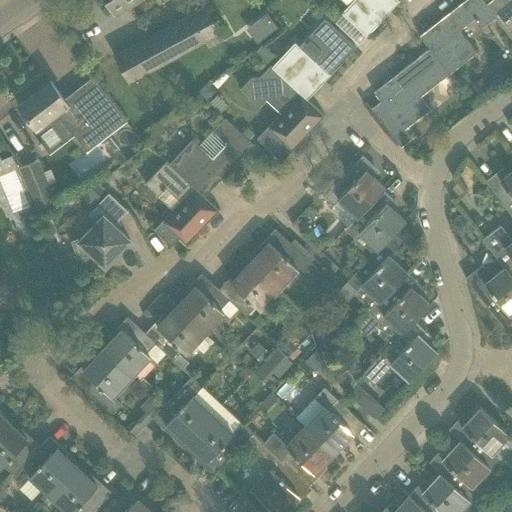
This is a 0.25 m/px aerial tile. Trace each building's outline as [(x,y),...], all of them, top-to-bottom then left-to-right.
[(139,0),(106,0),(115,15),(139,0)] [(353,0),(342,12),(367,36),(399,1),(398,0),(353,0)] [(485,4),(486,3),(483,0),(464,0),(420,35),(429,48),(449,73),(476,52),(459,30),(474,18),(482,28),(496,17),(485,4)] [(511,0),(490,0),(486,3),(485,4),(496,17),(511,38),(511,0)] [(223,40),(220,33),(221,33),(206,6),(114,56),(129,83),(205,41),(209,48),(223,40)] [(355,48),(332,26),(321,39),(329,46),(315,61),(295,43),(273,67),(307,99),(355,48)] [(273,55),(262,44),(255,51),(267,62),(273,55)] [(449,73),(429,48),(374,92),(392,115),(383,123),(401,146),(410,138),(403,129),(430,108),(420,95),(436,84),(449,73)] [(325,116),(307,99),(273,67),(271,65),(260,77),(251,77),(241,88),(260,106),(272,93),(287,107),(258,139),(282,162),(325,116)] [(217,88),(228,76),(223,70),(212,83),(217,88)] [(487,74),(474,84),(483,95),(495,85),(487,74)] [(50,81),(18,105),(36,128),(49,118),(60,133),(67,127),(86,151),(126,120),(94,78),(65,100),(50,81)] [(192,140),(170,164),(204,197),(253,145),(225,118),(213,131),(227,144),(213,159),(192,140)] [(337,183),(324,197),(333,205),(329,209),(348,227),(357,217),(357,218),(367,207),(383,190),(385,188),(373,177),(368,172),(374,167),(362,156),(353,165),(337,183)] [(56,201),(39,159),(19,167),(37,209),(56,201)] [(170,164),(167,161),(145,185),(158,197),(167,188),(181,201),(154,230),(171,246),(179,238),(186,245),(219,210),(204,197),(170,164)] [(511,170),(500,180),(495,173),(485,181),(511,214),(511,170)] [(357,218),(357,217),(344,230),(354,239),(360,233),(378,251),(405,221),(389,206),(394,200),(383,190),(367,207),(357,218)] [(97,222),(83,237),(71,241),(80,262),(90,257),(105,271),(118,257),(115,254),(130,239),(118,228),(122,225),(118,221),(128,211),(109,193),(89,214),(97,222)] [(495,230),(484,239),(505,267),(511,275),(511,239),(507,233),(501,226),(495,230)] [(269,242),(250,262),(279,290),(298,270),(306,278),(316,267),(291,243),(281,253),(269,242)] [(408,274),(389,255),(378,267),(369,258),(347,282),(357,291),(362,285),(380,302),(391,290),(392,290),(403,279),(408,274)] [(279,290),(250,262),(231,283),(243,294),(234,305),(247,317),(257,306),(260,310),(279,290)] [(488,281),(478,268),(465,278),(505,328),(511,322),(511,316),(510,313),(511,311),(511,275),(505,267),(488,281)] [(380,302),(369,313),(378,322),(384,317),(402,333),(402,334),(409,327),(430,305),(403,279),(392,290),(391,290),(380,302)] [(225,314),(208,297),(195,286),(176,306),(206,334),(225,314)] [(206,334),(176,306),(158,326),(154,323),(145,333),(156,344),(173,359),(182,350),(187,354),(206,334)] [(402,333),(377,360),(363,375),(374,385),(393,366),(409,381),(437,352),(409,327),(402,334),(402,333)] [(156,344),(145,333),(143,331),(134,341),(121,330),(102,350),(131,377),(151,355),(148,352),(156,344)] [(288,340),(281,348),(289,354),(296,346),(288,340)] [(257,342),(249,351),(261,362),(269,353),(257,342)] [(276,349),(263,362),(273,372),(278,376),(291,362),(276,349)] [(131,377),(102,350),(83,370),(96,381),(86,391),(112,415),(122,405),(113,396),(131,377)] [(180,354),(174,360),(183,369),(189,362),(180,354)] [(203,386),(192,376),(167,402),(177,412),(165,424),(185,444),(213,414),(194,396),(203,386)] [(143,377),(138,383),(146,391),(151,385),(143,377)] [(357,382),(347,392),(356,400),(365,390),(357,382)] [(324,387),(314,398),(296,418),(304,426),(334,453),(352,433),(340,422),(350,411),(324,387)] [(269,394),(257,406),(264,413),(276,400),(269,394)] [(498,458),(492,453),(509,434),(480,407),(462,426),(465,429),(457,437),(460,440),(489,468),(498,458)] [(233,433),(213,414),(185,444),(206,463),(218,450),(228,460),(243,444),(253,433),(242,423),(233,433)] [(8,420),(0,428),(0,467),(0,468),(4,464),(14,473),(14,474),(27,461),(26,461),(17,452),(28,440),(8,420)] [(131,420),(125,426),(134,435),(143,426),(136,420),(131,420)] [(304,426),(286,445),(273,433),(263,443),(309,486),(318,476),(315,473),(334,453),(304,426)] [(253,433),(243,444),(269,469),(251,488),(275,511),(284,511),(300,496),(303,498),(311,489),(309,486),(263,443),(253,433)] [(14,474),(14,473),(11,476),(23,486),(31,477),(50,496),(78,467),(47,438),(26,461),(27,461),(14,474)] [(489,468),(460,440),(443,459),(437,454),(429,462),(440,473),(470,500),(478,491),(473,485),(489,468)] [(78,467),(50,496),(67,511),(73,511),(74,511),(75,511),(92,511),(112,492),(100,482),(97,485),(78,467)] [(458,511),(470,500),(440,473),(423,492),(417,486),(409,494),(427,510),(427,511),(458,511)] [(504,490),(493,500),(501,508),(511,497),(504,490)] [(389,511),(386,508),(382,511),(427,511),(427,510),(409,494),(392,511),(389,511)] [(152,511),(138,499),(127,511),(116,501),(106,511),(152,511)]
